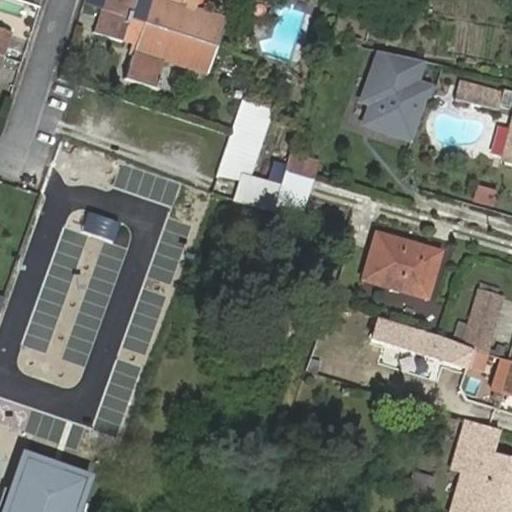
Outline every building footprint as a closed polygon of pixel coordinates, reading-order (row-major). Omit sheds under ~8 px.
[(109,0),(106,10),(222,48),(230,21),(187,7),(189,0),(155,0),(153,5),(139,1),(139,0),(109,0)] [(222,48),(106,10),(99,33),(126,43),(128,38),(141,43),(129,80),(163,92),(166,81),(163,80),(169,63),(212,77),(222,48)] [(0,52),(8,55),(16,33),(0,27),(0,52)] [(413,139),(432,86),(418,81),(425,60),(380,50),(363,99),(372,102),(368,113),(377,116),(374,125),(413,139)] [(461,81),(456,100),(499,112),(504,93),(461,81)] [(360,125),(365,101),(354,98),(348,122),(360,125)] [(374,125),(377,116),(368,113),(365,122),(374,125)] [(315,178),(319,163),(291,155),(286,169),(315,178)] [(305,211),(315,178),(286,169),(281,183),(275,201),(281,203),(305,211)] [(440,253),(374,233),(361,280),(427,300),(440,253)] [(483,285),(469,328),(489,335),(504,292),(483,285)] [(511,393),(511,363),(510,373),(503,370),(500,377),(507,379),(504,391),(511,393)] [(447,416),(441,435),(453,439),(459,420),(447,416)] [(501,430),(467,419),(451,468),(463,472),(450,511),(511,511),(511,456),(494,451),(501,430)] [(71,511),(83,479),(22,458),(3,511),(71,511)] [(415,469),(410,486),(428,492),(434,476),(415,469)]
